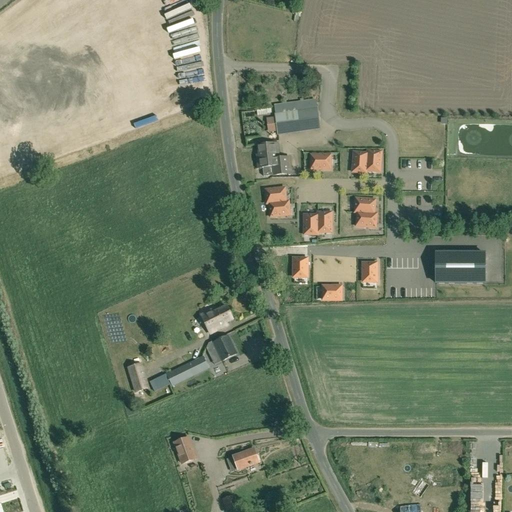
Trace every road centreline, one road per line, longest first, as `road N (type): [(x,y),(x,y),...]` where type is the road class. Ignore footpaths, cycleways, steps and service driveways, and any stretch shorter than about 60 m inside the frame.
road 1 (unclassified): [(312,434),(238,196),(219,0)]
road 2 (unclassified): [(511,433),(312,434)]
road 3 (track): [(58,511),(0,324)]
road 4 (unclassified): [(36,511),(0,395)]
